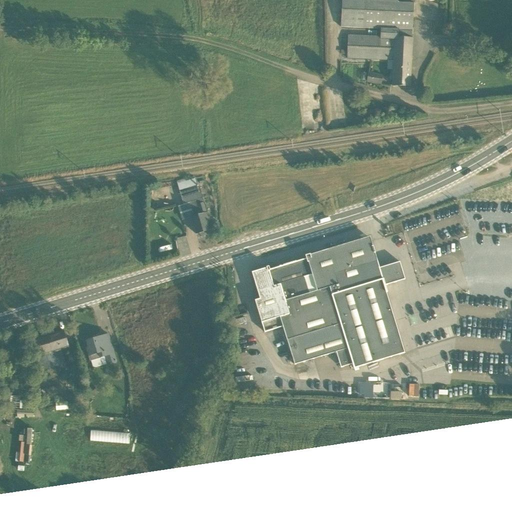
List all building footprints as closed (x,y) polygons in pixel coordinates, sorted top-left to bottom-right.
[(347,60),(392,62),(391,88),(411,89),(413,25),(412,25),(413,2),(398,2),(397,0),(341,0),(340,26),(379,28),(379,38),(348,36),(347,60)] [(505,49),(499,51),(503,60),(508,57),(505,49)] [(368,76),(367,84),(380,86),(381,78),(368,76)] [(183,205),(189,204),(193,217),(190,218),(196,235),(209,231),(206,222),(209,222),(198,186),(197,186),(195,179),(185,182),(184,179),(176,181),(183,205)] [(511,224),(511,204),(493,202),(490,222),(511,224)] [(368,238),(252,274),(260,300),(255,302),(265,332),(283,326),(295,365),(335,353),(340,368),(351,364),(353,370),(404,354),(390,310),(391,310),(383,286),(404,280),(399,263),(379,269),(368,238)] [(63,331),(32,341),(37,358),(41,357),(43,367),(53,364),(51,358),(58,356),(57,352),(69,348),(63,331)] [(90,363),(91,363),(93,369),(116,362),(108,335),(86,342),(88,348),(86,349),(90,363)] [(55,370),(44,373),(48,386),(59,382),(55,370)] [(24,376),(3,378),(4,387),(14,385),(15,391),(23,390),(23,384),(33,383),(32,375),(29,375),(28,371),(24,371),(24,376)] [(419,398),(419,385),(409,385),(409,398),(419,398)] [(99,392),(92,386),(86,392),(93,398),(99,392)] [(391,391),(391,399),(402,399),(402,391),(391,391)] [(186,403),(176,402),(175,414),(185,415),(186,403)] [(90,442),(130,443),(130,432),(90,431),(90,442)]
